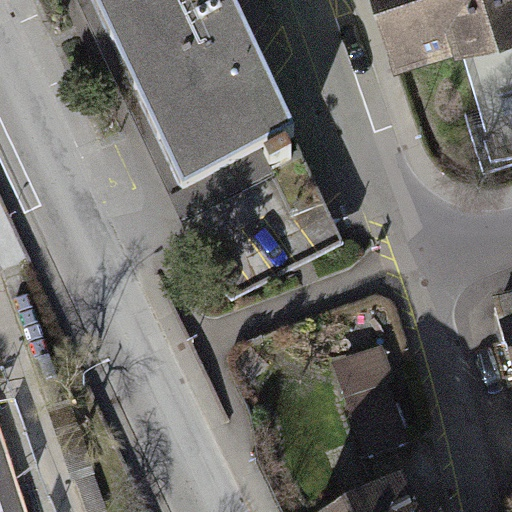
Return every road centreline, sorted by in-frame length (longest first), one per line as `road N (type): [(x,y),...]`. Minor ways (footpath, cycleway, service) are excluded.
road 1 (tertiary): [(213,511),(0,52)]
road 2 (residential): [(411,259),(320,0)]
road 3 (residential): [(476,511),(411,259)]
